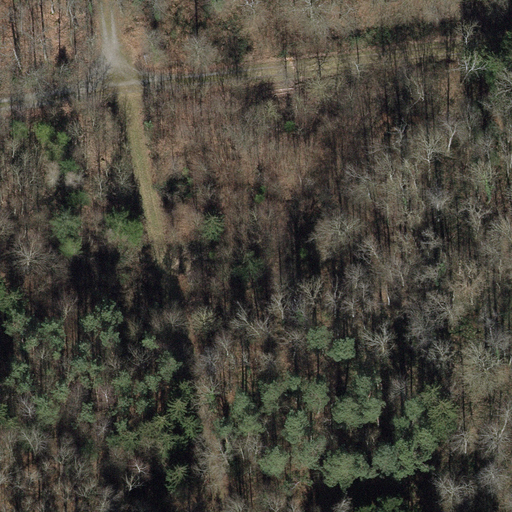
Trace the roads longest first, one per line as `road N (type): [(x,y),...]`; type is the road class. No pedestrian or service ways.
road 1 (track): [(0,100),(511,39)]
road 2 (track): [(106,0),(118,84),(166,264)]
road 3 (track): [(225,511),(166,264)]
